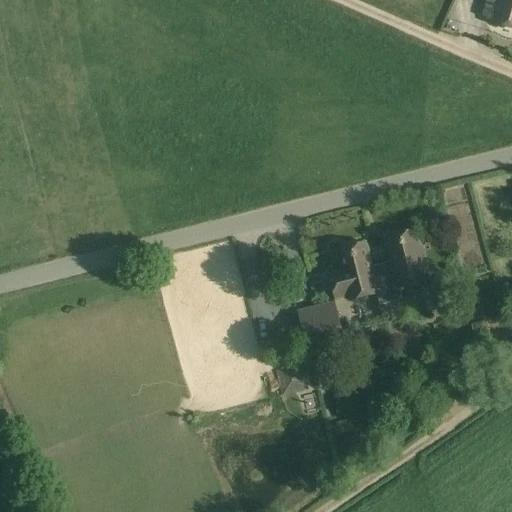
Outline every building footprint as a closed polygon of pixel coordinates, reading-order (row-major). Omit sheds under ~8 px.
[(493,23),(511,27),(511,0),(485,0),(481,17),(494,20),(493,23)] [(372,268),(371,268),(378,295),(377,295),(380,307),(403,301),(400,289),(427,283),(414,231),(386,238),(392,263),(372,268)] [(349,297),(350,302),(377,295),(378,295),(371,268),(372,268),(365,244),(337,251),(343,272),(330,275),(336,300),(349,297)] [(300,315),(307,342),(342,333),(335,306),(300,315)] [(410,321),(411,340),(425,339),(424,320),(410,321)] [(282,397),(309,390),(301,365),(276,371),(282,397)]
